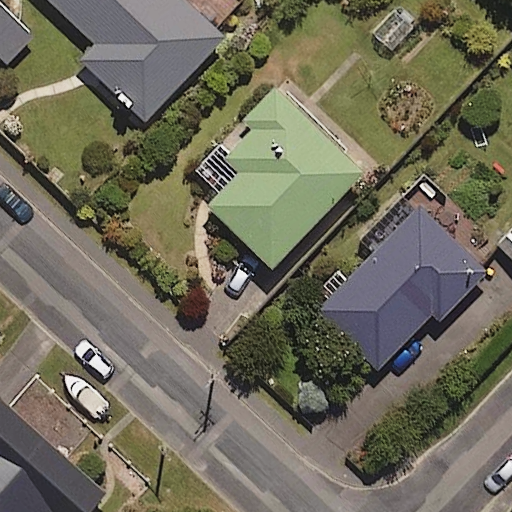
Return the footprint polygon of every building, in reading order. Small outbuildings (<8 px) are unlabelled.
[(231,41),(186,0),(50,0),(100,47),(85,63),(151,126),(231,41)] [(372,176),(283,90),(202,173),(226,196),(213,209),(279,272),(372,176)] [(492,276),(414,199),(364,250),(375,261),(322,315),(383,375),(438,319),(444,325),(492,276)] [(511,229),(498,245),(511,258),(511,229)] [(101,511),(113,500),(6,403),(0,409),(0,511),(101,511)]
